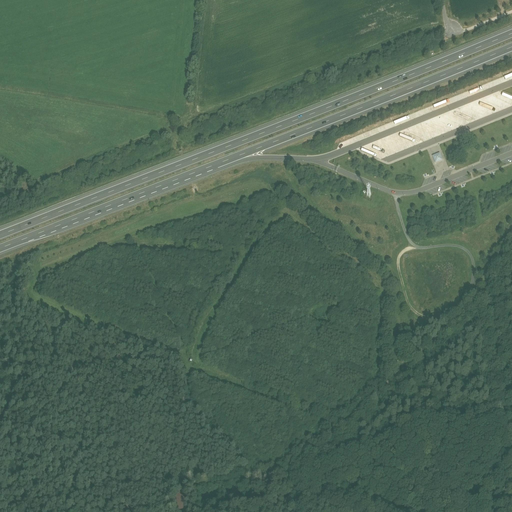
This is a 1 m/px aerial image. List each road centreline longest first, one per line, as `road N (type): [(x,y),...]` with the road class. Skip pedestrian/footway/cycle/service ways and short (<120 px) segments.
road 1 (motorway): [(511,33),(0,236)]
road 2 (motorway): [(0,249),(511,47)]
road 3 (track): [(482,299),(303,456),(298,511)]
road 4 (track): [(482,299),(498,428),(478,511)]
